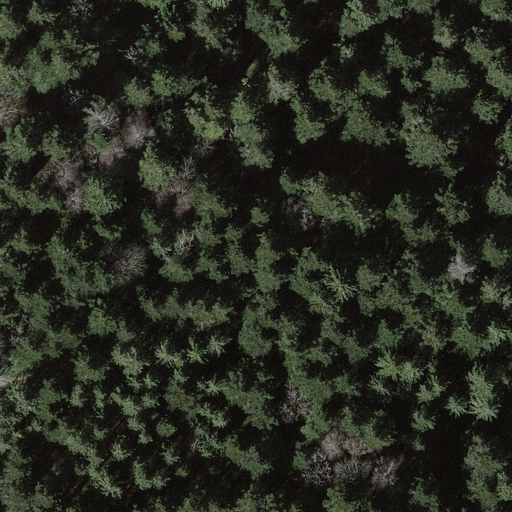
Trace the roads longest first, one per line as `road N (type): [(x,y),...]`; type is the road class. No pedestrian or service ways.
road 1 (track): [(511,476),(277,511)]
road 2 (track): [(170,0),(0,149)]
